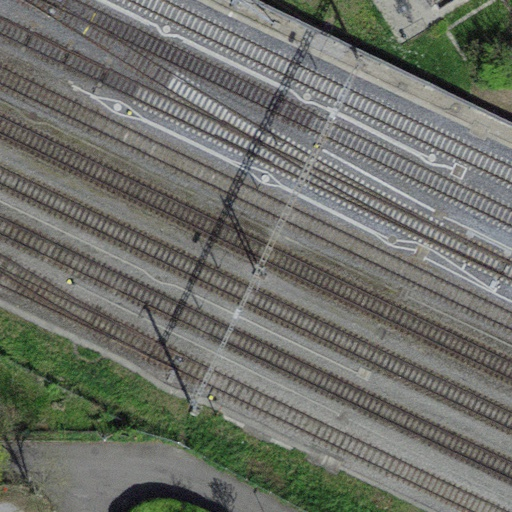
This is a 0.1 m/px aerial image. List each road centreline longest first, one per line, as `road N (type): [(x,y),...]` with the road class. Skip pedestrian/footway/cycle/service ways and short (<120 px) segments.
road 1 (residential): [(262,511),(195,480),(98,461)]
road 2 (primary): [(0,71),(100,0)]
